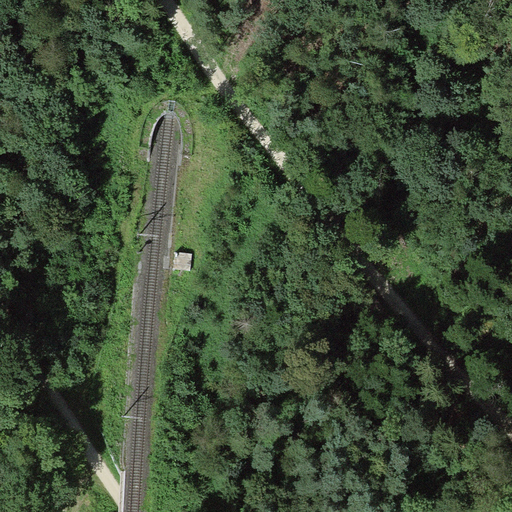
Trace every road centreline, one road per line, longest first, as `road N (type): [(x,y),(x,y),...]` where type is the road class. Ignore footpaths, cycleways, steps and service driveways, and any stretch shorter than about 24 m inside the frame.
road 1 (track): [(511,431),(316,202),(166,0)]
road 2 (track): [(141,158),(75,426)]
road 3 (track): [(129,511),(0,309)]
